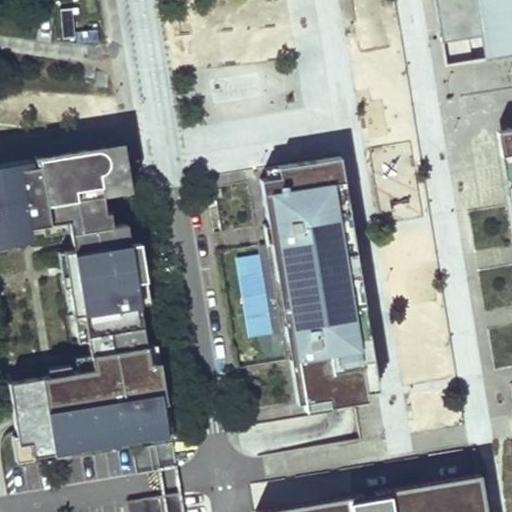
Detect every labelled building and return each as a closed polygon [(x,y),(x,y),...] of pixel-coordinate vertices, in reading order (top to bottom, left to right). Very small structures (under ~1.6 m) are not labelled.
[(511,55),(511,0),(433,0),(437,19),(439,32),(441,43),(475,38),(491,35),(492,39),(495,58),(511,55)] [(66,450),(148,437),(147,429),(164,426),(160,402),(164,402),(162,385),(158,361),(148,362),(136,291),(146,289),(142,263),(139,242),(129,244),(125,224),(111,226),(109,212),(105,212),(98,173),(101,172),(103,170),(105,168),(107,165),(107,162),(107,159),(106,156),(105,154),(103,152),(101,151),(98,149),(94,149),(33,159),(34,165),(0,170),(0,238),(29,234),(28,227),(67,221),(77,284),(67,286),(72,316),(82,314),(91,369),(7,382),(12,414),(17,444),(28,442),(31,456),(53,452),(52,443),(64,440),(66,450)] [(335,213),(326,158),(264,168),(265,178),(259,179),(266,224),(261,224),(265,245),(268,244),(284,340),(280,341),(284,361),(295,359),(302,402),(338,396),(365,392),(360,360),(361,360),(359,345),(351,346),(351,343),(350,338),(356,337),(340,238),(341,238),(339,223),(331,224),(330,220),(329,214),(335,213)] [(366,492),(254,511),(483,511),(477,473),(366,492)] [(126,511),(181,511),(179,492),(125,501),(126,511)]
